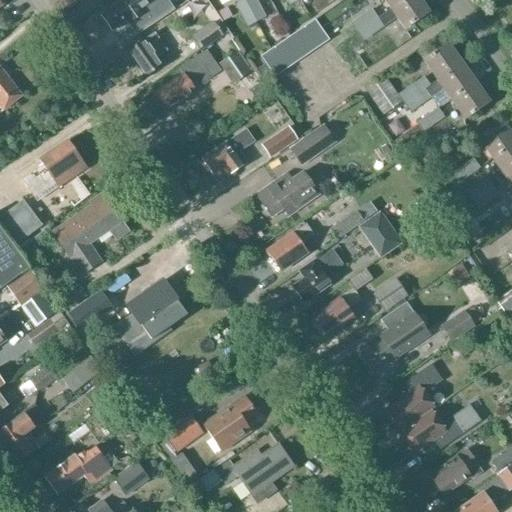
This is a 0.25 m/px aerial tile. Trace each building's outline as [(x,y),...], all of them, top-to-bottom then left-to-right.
[(124,0),(101,17),(111,32),(125,22),(135,37),(174,11),(166,0),(124,0)] [(185,4),(182,0),(167,0),(168,0),(175,10),(185,4)] [(243,0),(244,1),(256,23),(265,17),(255,0),(243,0)] [(397,19),(405,31),(429,14),(419,0),(405,0),(391,10),(378,18),(357,33),(334,48),(340,57),(397,19)] [(405,0),(384,0),(391,10),(405,0)] [(236,5),(248,27),(256,23),(244,1),(236,5)] [(352,25),(357,33),(378,18),(373,11),(352,25)] [(330,40),(325,33),(317,21),(305,29),(319,48),(330,40)] [(201,51),(223,36),(214,22),(191,38),(201,51)] [(305,29),(300,33),(295,36),(309,55),(319,48),(305,29)] [(166,52),(154,34),(126,53),(144,79),(161,67),(156,59),(166,52)] [(309,55),(295,36),(285,43),(298,62),(309,55)] [(298,62),(285,43),(275,50),(288,70),(298,62)] [(461,64),(447,45),(423,62),(437,81),(461,64)] [(288,70),(275,50),(264,57),(278,77),(288,70)] [(155,94),(168,112),(196,92),(193,88),(204,80),(207,84),(221,74),(204,51),(179,70),(182,75),(155,94)] [(239,55),(224,65),(238,86),(253,76),(239,55)] [(430,87),(426,89),(430,95),(431,97),(443,89),(451,100),(475,84),(461,64),(437,81),(430,87)] [(0,69),(0,107),(3,111),(21,97),(0,69)] [(364,89),(383,116),(402,103),(383,76),(364,89)] [(406,103),(426,89),(430,87),(424,78),(400,95),(406,103)] [(489,104),(475,84),(451,100),(465,120),(489,104)] [(406,103),(410,109),(430,95),(426,89),(406,103)] [(439,108),(419,123),(425,131),(445,116),(439,108)] [(511,145),(511,136),(502,123),(479,140),(492,159),(511,145)] [(245,128),(201,159),(213,176),(225,167),(230,174),(246,162),(240,153),(255,142),(245,128)] [(270,158),(296,140),(288,128),(262,146),(270,158)] [(321,128),(290,150),(301,166),(333,144),(321,128)] [(86,169),(67,142),(39,160),(42,165),(21,179),(36,202),(86,169)] [(511,174),(511,145),(492,159),(500,170),(506,179),(511,174)] [(459,183),(481,168),(474,159),(452,173),(459,183)] [(291,182),(286,175),(256,196),(271,218),(283,210),(287,215),(316,194),(302,174),(291,182)] [(467,192),(474,201),(493,187),(487,179),(486,178),(467,192)] [(493,187),(474,201),(480,210),(499,196),(493,187)] [(91,208),(53,234),(80,275),(100,262),(88,245),(109,231),(116,240),(129,232),(103,194),(88,204),(91,208)] [(0,223),(16,246),(42,227),(25,203),(0,221),(0,223)] [(337,241),(363,222),(356,212),(330,231),(337,241)] [(266,252),(281,272),(307,254),(301,245),(312,237),(304,227),(266,252)] [(0,230),(0,293),(7,288),(30,272),(0,230)] [(395,235),(375,248),(382,258),(402,245),(395,235)] [(292,289),(303,303),(328,286),(322,278),(334,270),(324,257),(313,264),(312,262),(297,273),(303,281),(292,289)] [(7,288),(20,307),(44,290),(30,272),(7,288)] [(338,300),(313,318),(327,338),(353,319),(373,304),(355,278),(333,293),(338,300)] [(384,311),(408,295),(396,278),(372,294),(384,311)] [(132,318),(118,328),(129,344),(145,332),(150,339),(185,314),(176,301),(163,281),(126,308),(132,318)] [(70,309),(86,297),(78,286),(61,298),(70,309)] [(511,289),(497,301),(511,322),(511,289)] [(41,293),(23,307),(38,327),(56,313),(41,293)] [(360,355),(372,372),(394,357),(396,360),(405,353),(401,347),(424,331),(416,319),(417,318),(406,303),(379,321),(389,335),(360,355)] [(474,327),(463,312),(441,327),(452,343),(474,327)] [(28,337),(35,346),(67,323),(60,313),(28,337)] [(81,383),(100,370),(91,358),(72,371),(81,383)] [(416,390),(387,410),(400,431),(398,433),(399,434),(429,413),(429,412),(432,410),(422,395),(441,382),(430,366),(410,381),(416,390)] [(36,394),(57,380),(48,368),(28,383),(36,394)] [(0,397),(0,411),(16,400),(10,392),(1,399),(0,397)] [(218,415),(201,426),(220,454),(250,433),(245,425),(257,417),(244,397),(218,415)] [(120,400),(69,438),(73,444),(88,434),(96,445),(119,428),(117,425),(131,414),(120,400)] [(39,414),(40,414),(34,406),(15,419),(16,420),(0,431),(0,447),(3,452),(44,421),(39,414)] [(429,413),(399,434),(413,454),(432,441),(439,450),(480,421),(469,406),(439,427),(429,413)] [(131,414),(117,425),(119,428),(126,437),(140,426),(131,414)] [(3,452),(14,467),(48,442),(43,435),(33,442),(27,434),(45,422),(44,421),(3,452)] [(193,422),(169,438),(170,439),(162,445),(170,456),(201,434),(193,422)] [(292,467),(278,446),(262,459),(257,452),(234,469),(229,463),(215,473),(221,481),(234,472),(250,496),(252,495),(257,502),(273,491),(268,484),(292,467)] [(73,458),(44,478),(57,496),(86,475),(93,484),(112,471),(98,451),(91,457),(88,453),(76,461),(73,458)] [(511,454),(510,451),(492,463),(498,472),(511,462),(511,454)] [(466,452),(428,475),(443,497),(469,480),(470,481),(481,474),(466,452)] [(135,461),(114,476),(126,493),(147,477),(135,461)] [(480,496),(456,511),(493,511),(487,504),(496,497),(498,499),(511,489),(511,465),(495,478),(496,479),(478,492),(480,496)] [(88,511),(133,511),(131,509),(128,511),(122,502),(109,511),(102,502),(88,511)]
